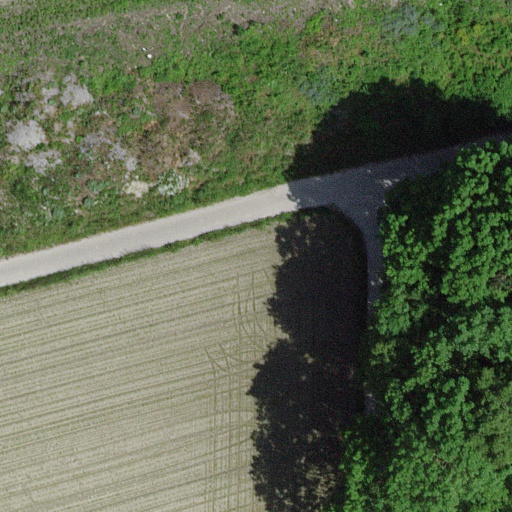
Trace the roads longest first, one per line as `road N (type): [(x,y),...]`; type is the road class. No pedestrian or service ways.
road 1 (track): [(511,145),(0,276)]
road 2 (track): [(374,511),(376,177)]
